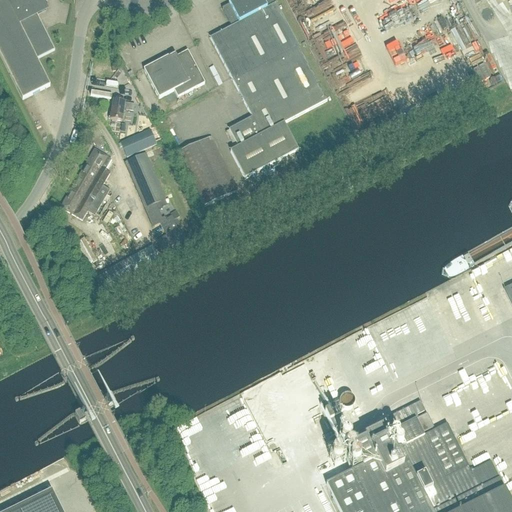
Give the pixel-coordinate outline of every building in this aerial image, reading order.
[(54,52),(36,16),(45,12),(39,0),(21,0),(9,6),(5,0),(0,0),(0,58),(22,102),(50,88),(36,61),(54,52)] [(230,153),(245,180),(272,166),(274,168),(279,165),(278,163),(298,152),(284,125),(327,102),(272,0),(241,0),(222,10),(231,28),(210,40),(252,119),(228,131),(238,149),(230,153)] [(390,60),(396,57),(393,51),(387,54),(390,60)] [(144,71),(159,100),(174,92),(178,99),(205,85),(188,52),(177,58),(176,61),(168,58),(144,71)] [(110,121),(122,123),(124,111),(133,113),(135,106),(112,103),(110,121)] [(174,115),(164,118),(167,127),(177,124),(174,115)] [(119,145),(126,159),(160,144),(153,131),(119,145)] [(178,154),(204,208),(235,193),(209,139),(178,154)] [(104,201),(109,192),(102,188),(109,176),(100,171),(107,160),(94,152),(60,210),(81,222),(87,213),(95,218),(104,201)] [(127,163),(146,210),(155,206),(164,202),(165,201),(145,156),(127,163)] [(74,165),(65,180),(69,182),(78,168),(74,165)] [(164,202),(155,206),(158,211),(167,207),(164,202)] [(155,206),(146,210),(153,228),(160,225),(168,238),(158,243),(160,246),(157,248),(161,256),(164,254),(166,257),(186,246),(182,239),(185,237),(176,221),(179,219),(176,213),(170,216),(171,218),(166,221),(164,218),(161,219),(158,211),(155,206)] [(95,279),(102,293),(115,285),(108,272),(95,279)] [(2,382),(0,382),(0,409),(14,403),(2,382)] [(476,382),(437,397),(449,428),(488,413),(476,382)] [(348,438),(338,417),(345,412),(348,412),(350,411),(352,410),(354,408),(354,406),(354,403),(354,401),(352,399),(350,397),(348,397),(345,397),(343,397),(341,399),(340,401),(339,403),(332,406),(330,402),(320,407),(337,443),(348,438)] [(511,511),(511,502),(492,462),(470,473),(446,426),(423,437),(422,435),(432,430),(426,416),(418,420),(416,417),(424,413),(419,404),(387,420),(393,433),(397,431),(405,447),(395,452),(388,440),(383,429),(364,438),(365,440),(354,446),(365,467),(326,486),(338,511),(511,511)] [(297,434),(285,438),(288,446),(299,441),(297,434)] [(502,478),(511,475),(511,464),(499,468),(502,478)] [(58,511),(53,499),(24,511),(58,511)]
